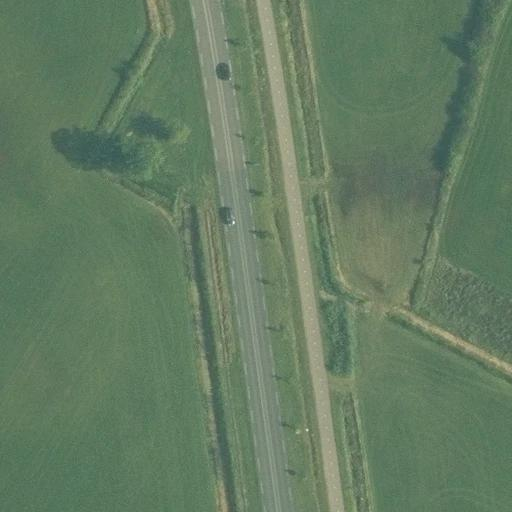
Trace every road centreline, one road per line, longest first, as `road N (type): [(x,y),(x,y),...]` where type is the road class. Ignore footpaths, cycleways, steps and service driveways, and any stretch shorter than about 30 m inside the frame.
road 1 (unclassified): [(335,511),(259,0)]
road 2 (primary): [(278,511),(203,0)]
